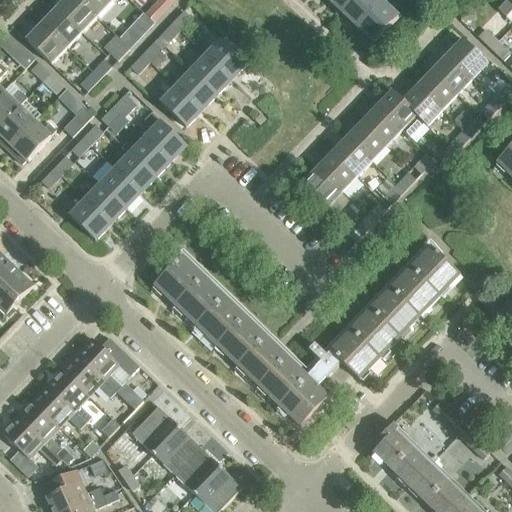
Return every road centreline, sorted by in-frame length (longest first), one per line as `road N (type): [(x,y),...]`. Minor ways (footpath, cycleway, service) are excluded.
road 1 (residential): [(98,295),(208,188),(228,194),(335,289)]
road 2 (residential): [(304,489),(98,295)]
road 3 (residential): [(304,489),(438,362),(503,414),(511,406)]
road 4 (residential): [(0,398),(98,295)]
road 5 (residential): [(98,295),(0,200)]
